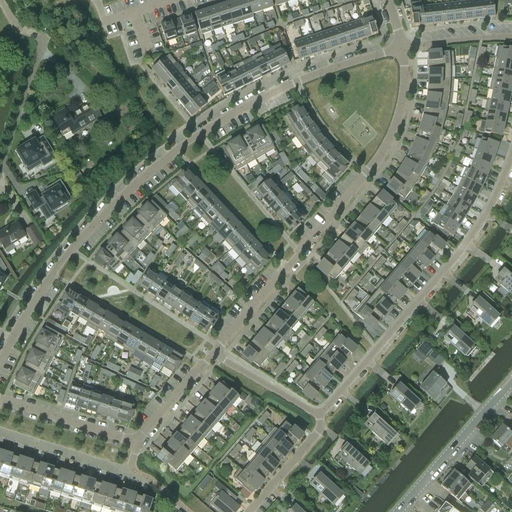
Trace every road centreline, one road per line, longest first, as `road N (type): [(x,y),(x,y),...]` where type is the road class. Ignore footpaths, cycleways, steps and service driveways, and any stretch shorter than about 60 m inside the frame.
road 1 (residential): [(0,365),(51,274),(174,149),(294,82),(402,49)]
road 2 (residential): [(214,353),(368,174),(398,121),(402,49)]
road 3 (residential): [(318,416),(481,223),(511,155)]
road 4 (residential): [(396,511),(511,380)]
road 5 (residential): [(135,442),(0,399)]
road 6 (residential): [(214,353),(318,416)]
road 7 (residential): [(318,416),(314,436),(249,511)]
